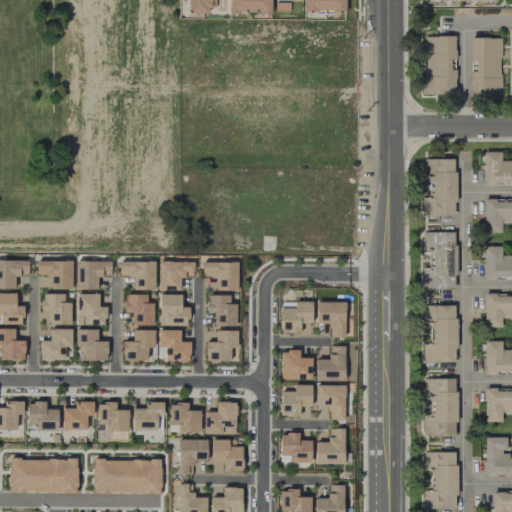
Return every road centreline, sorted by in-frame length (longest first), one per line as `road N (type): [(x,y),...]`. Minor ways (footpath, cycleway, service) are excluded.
road 1 (tertiary): [(389,0),(386,511)]
road 2 (track): [(86,0),(83,218),(57,231),(0,231)]
road 3 (residential): [(261,479),(262,285),(277,272),(347,272)]
road 4 (residential): [(0,379),(261,382)]
road 5 (residential): [(511,125),(389,127)]
